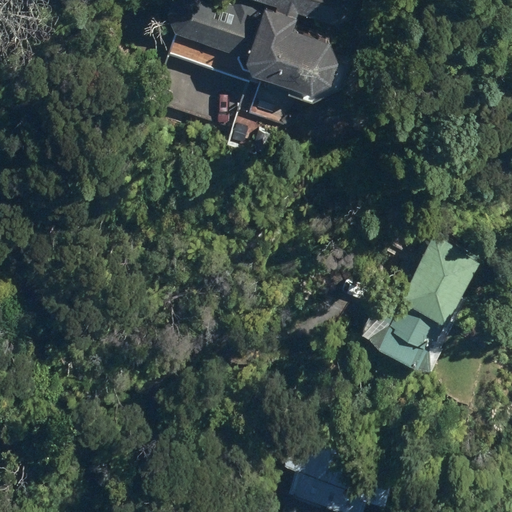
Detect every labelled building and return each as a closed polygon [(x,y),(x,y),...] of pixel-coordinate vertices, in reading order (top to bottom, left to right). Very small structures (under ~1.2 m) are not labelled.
[(248,56),(308,79),(328,70),(336,49),(326,29),(289,16),(294,2),(333,15),(349,9),(351,0),(165,0),(164,5),(172,22),(244,48),(248,56)] [(224,136),(248,144),(253,126),(229,118),(224,136)] [(251,139),(258,141),(263,128),(256,126),(251,139)] [(415,352),(428,355),(461,290),(455,287),(476,245),(429,220),(398,282),(388,276),(365,320),(377,332),(415,352)] [(395,459),(304,427),(294,457),(283,453),(273,482),(282,495),(279,505),(301,511),(328,511),(333,498),(358,506),(362,493),(382,500),(395,459)]
